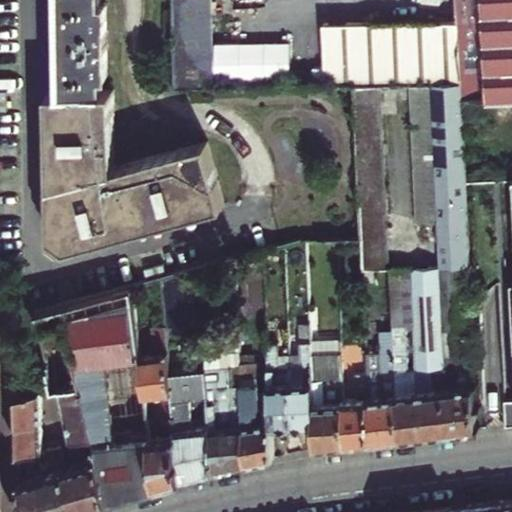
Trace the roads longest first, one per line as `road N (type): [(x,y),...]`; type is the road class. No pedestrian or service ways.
road 1 (residential): [(30,0),(36,269),(249,213)]
road 2 (tertiary): [(193,510),(321,480),(511,456)]
